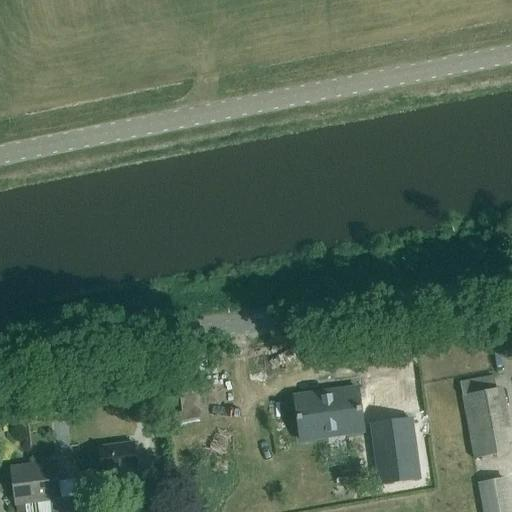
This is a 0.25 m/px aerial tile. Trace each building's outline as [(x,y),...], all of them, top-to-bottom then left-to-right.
[(404,379),(367,381),(369,412),(374,412),(373,397),(405,395),(404,379)] [(507,455),(492,380),(459,386),(473,461),(507,455)] [(357,389),(294,399),(301,442),(328,438),(326,423),(342,420),(344,436),(364,433),(357,389)] [(374,400),(376,412),(409,406),(406,394),(374,400)] [(412,414),(417,432),(426,429),(422,412),(412,414)] [(288,430),(287,413),(268,413),(268,431),(288,430)] [(204,427),(200,414),(180,419),(183,432),(204,427)] [(411,420),(371,426),(379,485),(419,480),(411,420)] [(137,471),(133,443),(99,448),(103,475),(105,475),(107,487),(127,484),(126,472),(137,471)] [(33,465),(38,503),(50,502),(51,511),(79,511),(78,497),(61,499),(56,462),(33,465)] [(38,503),(33,465),(10,468),(15,506),(16,506),(16,511),(25,511),(25,505),(38,503)] [(511,511),(506,480),(477,485),(481,511),(511,511)] [(167,491),(128,496),(130,511),(132,511),(170,507),(167,491)]
